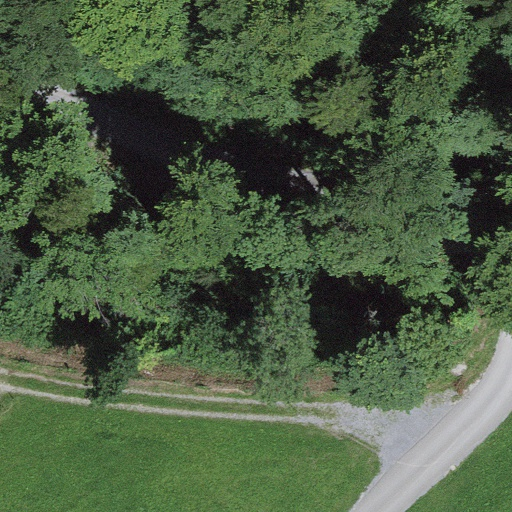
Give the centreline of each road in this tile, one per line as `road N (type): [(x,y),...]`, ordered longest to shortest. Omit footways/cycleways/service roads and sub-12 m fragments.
road 1 (track): [(0,75),(241,176),(452,205)]
road 2 (track): [(462,430),(0,375)]
road 3 (unclassified): [(511,368),(494,397),(380,511)]
